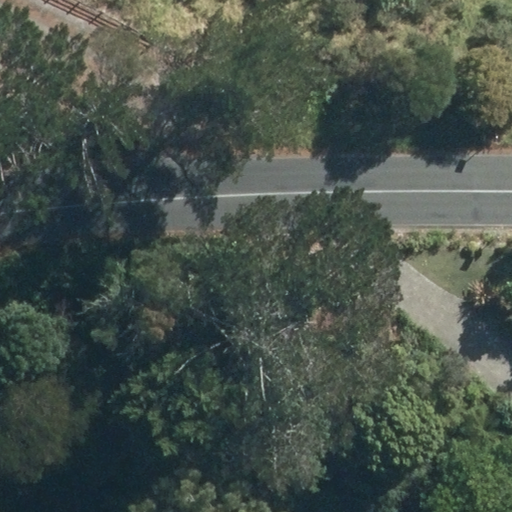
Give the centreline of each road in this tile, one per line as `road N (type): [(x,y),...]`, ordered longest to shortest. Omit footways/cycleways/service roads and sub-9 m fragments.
road 1 (track): [(511,361),(254,195),(177,135),(76,29),(25,0)]
road 2 (unclassified): [(0,231),(511,157)]
